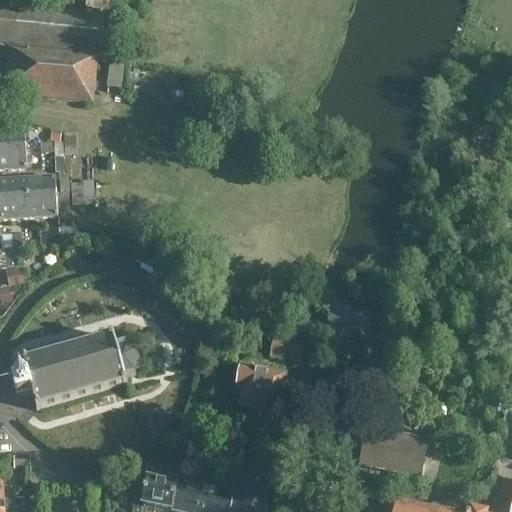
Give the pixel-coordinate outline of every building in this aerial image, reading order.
[(98,59),(103,19),(0,7),(0,48),(8,49),(3,96),(93,105),(98,59)] [(114,61),(118,20),(103,19),(98,59),(114,61)] [(123,90),(126,65),(110,64),(108,88),(123,90)] [(0,152),(25,151),(25,137),(24,131),(0,132),(0,152)] [(66,181),(65,157),(64,144),(62,144),(62,136),(52,135),(50,145),(54,145),(56,175),(59,175),(59,182),(66,181)] [(78,157),(78,136),(65,136),(65,157),(78,157)] [(0,173),(27,171),(25,151),(0,152),(0,173)] [(57,195),(56,180),(27,181),(28,201),(57,200),(57,195)] [(0,202),(28,201),(27,181),(0,182),(0,202)] [(69,199),(68,181),(66,181),(59,182),(60,195),(57,195),(57,200),(69,199)] [(96,205),(94,183),(83,184),(71,185),(73,207),(96,205)] [(70,215),(69,199),(57,200),(58,216),(70,215)] [(58,216),(57,200),(28,201),(30,221),(58,219),(58,216)] [(30,221),(28,201),(0,202),(0,205),(1,223),(30,221)] [(28,262),(25,253),(18,255),(20,264),(28,262)] [(328,324),(371,332),(376,307),(333,299),(328,324)] [(136,378),(135,374),(140,364),(137,352),(127,346),(126,342),(115,345),(114,343),(113,339),(110,340),(27,364),(23,364),(24,368),(25,368),(29,381),(14,385),(18,400),(33,396),(36,409),(37,412),(40,412),(40,411),(123,388),(127,387),(126,384),(125,381),(136,378)] [(275,342),(272,358),(299,364),(303,347),(275,342)] [(279,418),(286,380),(281,379),(282,374),(269,372),(268,377),(242,372),(238,392),(244,393),(240,410),(279,418)] [(420,479),(427,442),(368,430),(361,468),(420,479)] [(30,470),(30,461),(30,458),(14,458),(14,471),(30,470)] [(266,511),(272,485),(272,484),(238,477),(238,478),(196,470),(194,480),(207,483),(201,511),(266,511)] [(201,511),(207,483),(194,480),(150,471),(147,473),(145,481),(144,489),(145,491),(146,491),(143,503),(144,503),(143,509),(157,511),(201,511)] [(142,511),(143,509),(144,503),(143,503),(146,491),(145,491),(144,489),(145,481),(126,480),(125,490),(133,490),(131,511),(142,511)]
